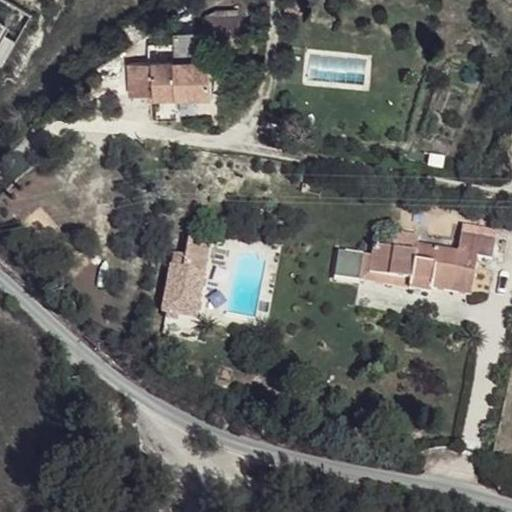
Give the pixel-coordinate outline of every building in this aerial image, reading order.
[(304,13),(306,1),(302,0),(289,0),(288,10),(304,13)] [(131,62),(132,96),(155,94),(155,98),(213,97),(211,61),(201,61),(200,52),(206,51),(205,35),(239,34),(238,16),(205,17),(206,34),(194,34),(194,33),(176,33),(177,61),(131,62)] [(370,274),(410,280),(409,289),(431,293),(432,288),(471,295),(477,257),(492,259),(495,241),(461,235),(458,252),(417,246),(416,253),(374,246),(372,257),(370,274)] [(185,256),(183,268),(204,272),(209,243),(189,239),(185,256)] [(175,254),(172,266),(183,268),(185,256),(175,254)] [(409,289),(410,280),(370,274),(372,257),(363,255),(359,281),(409,289)]
